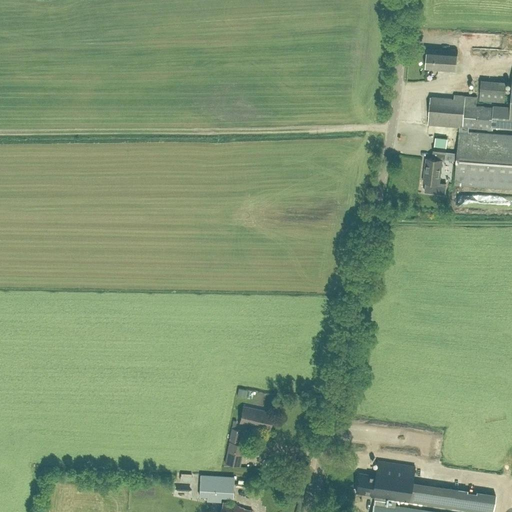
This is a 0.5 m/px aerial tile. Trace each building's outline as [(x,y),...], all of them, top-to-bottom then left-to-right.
[(426,68),(434,68),(434,69),(456,70),(458,50),(436,49),(427,49),(426,68)] [(459,130),(468,131),(468,127),(492,129),(493,126),(511,127),(511,86),(511,105),(493,104),(493,107),(476,105),(477,96),(431,92),(428,124),(459,127),(459,130)] [(433,146),(433,152),(432,158),(426,157),(423,181),(439,183),(442,158),(456,160),(455,184),(511,188),(511,134),(468,131),(459,130),(457,153),(446,152),(437,151),(438,146),(433,146)] [(264,410),(243,405),(238,424),(249,426),(250,425),(268,429),(272,412),(264,410)] [(239,442),(241,429),(231,427),(228,439),(239,442)] [(224,462),(239,465),(244,444),(229,441),(224,462)] [(440,511),(395,505),(395,499),(453,508),(456,490),(411,483),(414,466),(377,460),(374,476),(358,473),(356,491),(375,494),(371,511),(440,511)] [(233,476),(200,474),(199,495),(207,496),(207,500),(220,501),(220,497),(232,497),(233,476)] [(243,508),(243,507),(239,506),(222,502),(219,511),(250,511),(251,510),(243,508)]
